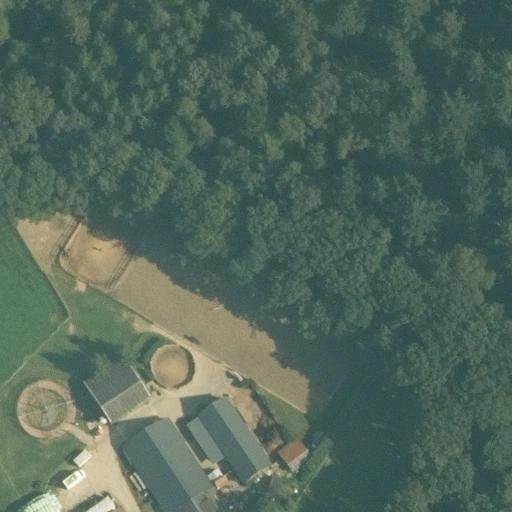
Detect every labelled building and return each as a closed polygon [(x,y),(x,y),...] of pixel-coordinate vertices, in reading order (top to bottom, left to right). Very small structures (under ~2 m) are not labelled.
[(150,401),(123,359),(83,385),(111,427),(150,401)] [(197,420),(242,486),(271,467),(227,401),(197,420)] [(220,511),(212,499),(217,496),(211,487),(224,478),(214,464),(201,471),(168,421),(123,451),(163,511),(220,511)] [(291,445),(278,454),(293,476),(313,460),(297,440),(291,445)] [(283,481),(273,478),(270,489),(280,492),(283,481)] [(276,491),(261,486),(257,499),(272,504),(276,491)] [(263,511),(265,504),(250,499),(246,511),(263,511)]
